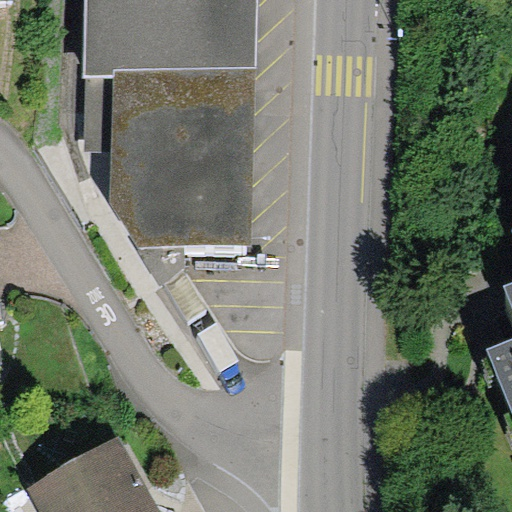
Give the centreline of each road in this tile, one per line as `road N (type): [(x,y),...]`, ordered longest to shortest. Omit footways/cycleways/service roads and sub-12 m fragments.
road 1 (residential): [(329,466),(213,427),(164,395),(0,150)]
road 2 (tertiary): [(338,0),(329,466)]
